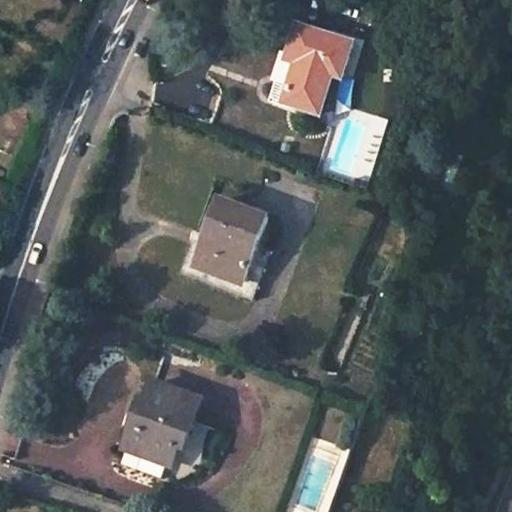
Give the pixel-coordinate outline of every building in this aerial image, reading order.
[(301,27),(291,56),(290,59),(299,62),(287,102),(323,113),(334,75),(345,78),(355,44),(301,27)] [(291,56),(283,53),(269,97),(287,102),(299,62),(290,59),(291,56)] [(462,163),(442,158),(433,192),(454,198),(462,163)] [(270,219),(222,201),(197,269),(245,286),(257,254),(265,234),(267,226),(270,219)] [(273,229),(267,226),(265,234),(257,254),(264,256),(273,229)] [(242,296),(254,301),(270,258),(264,256),(257,254),(245,286),(242,296)] [(197,269),(193,279),(242,296),(245,286),(197,269)] [(204,400),(154,383),(148,399),(144,398),(126,450),(174,468),(181,448),(185,450),(204,400)]
